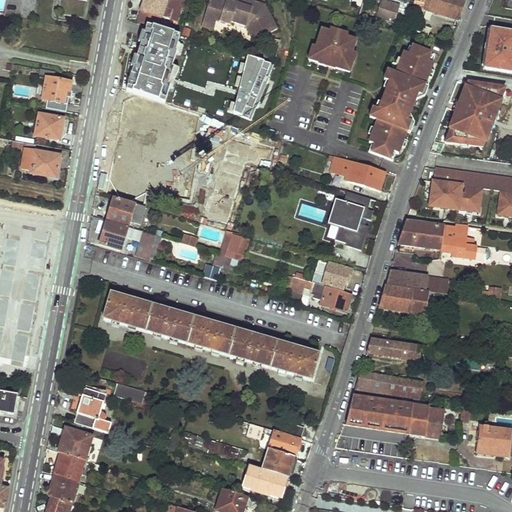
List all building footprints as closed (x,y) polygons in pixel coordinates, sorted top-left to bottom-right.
[(155,14),(178,22),(184,0),(145,0),(139,21),(159,28),(161,21),(154,19),(155,14)] [(227,2),(227,0),(211,0),(205,16),(217,20),(216,22),(217,22),(230,27),(231,24),(246,29),(249,34),(256,30),(261,40),(277,32),(265,8),(248,2),(247,4),(246,8),(236,5),(227,2)] [(415,0),(413,6),(459,20),(465,0),(415,0)] [(385,15),(394,18),(396,10),(388,7),(385,15)] [(217,20),(205,16),(201,28),(213,32),(217,22),(216,22),(217,20)] [(336,69),(350,74),(354,62),(351,61),(357,41),(348,38),(349,35),(331,29),(329,33),(322,31),(317,47),(313,46),(309,61),(319,64),(319,65),(336,71),(336,69)] [(261,40),(256,30),(249,34),(253,44),(261,40)] [(485,68),(511,72),(511,33),(491,30),(485,68)] [(369,151),(393,161),(396,153),(399,154),(407,132),(404,131),(407,122),(411,123),(422,95),(418,94),(421,85),(425,87),(433,64),(430,63),(434,55),(409,46),(407,53),(404,52),(395,75),(392,84),(389,83),(378,111),(381,112),(378,120),(369,143),(372,144),(369,151)] [(251,120),(271,63),(248,55),(228,112),(251,120)] [(136,81),(157,88),(163,67),(139,59),(136,70),(139,71),(136,81)] [(389,83),(392,84),(395,75),(387,72),(383,81),(389,83)] [(46,78),(42,100),(46,101),(45,108),(65,111),(66,104),(63,103),(64,98),(67,98),(70,99),(71,92),(69,92),(70,82),(46,78)] [(452,127),(447,138),(451,144),(482,148),(505,89),(468,84),(465,93),(452,127)] [(422,95),(425,97),(428,88),(425,87),(421,85),(418,94),(422,95)] [(449,126),(452,127),(465,93),(463,91),(454,108),(449,126)] [(369,117),(378,120),(381,112),(378,111),(372,109),(369,117)] [(128,141),(137,117),(122,111),(112,135),(128,141)] [(59,141),(63,119),(38,114),(34,136),(59,141)] [(407,132),(410,133),(414,124),(411,123),(407,122),(404,131),(407,132)] [(58,165),(60,156),(34,151),(35,145),(12,141),(11,149),(23,151),(22,159),(32,160),(30,170),(29,173),(53,177),(55,164),(58,165)] [(133,186),(138,151),(110,147),(106,182),(133,186)] [(347,181),(380,191),(386,172),(335,156),(331,171),(348,177),(347,181)] [(32,160),(22,159),(20,168),(30,170),(32,160)] [(203,189),(207,173),(195,170),(190,186),(203,189)] [(511,180),(436,170),(430,206),(479,213),(482,189),(500,191),(497,215),(511,217),(511,180)] [(368,209),(371,199),(347,192),(344,202),(339,200),(331,224),(340,227),(336,240),(347,243),(346,245),(362,250),(369,226),(360,223),(362,217),(371,220),(374,211),(368,209)] [(130,222),(140,225),(146,207),(114,197),(107,221),(128,228),(130,222)] [(100,245),(121,252),(125,237),(131,239),(134,230),(128,228),(107,221),(100,245)] [(453,229),(405,223),(398,245),(453,252),(451,258),(475,261),(475,260),(486,261),(490,258),(490,253),(487,250),(476,248),(477,247),(472,247),(465,246),(466,239),(467,227),(454,226),(453,229)] [(225,257),(233,233),(228,231),(220,256),(225,257)] [(136,256),(149,260),(149,259),(152,249),(149,248),(153,236),(143,233),(136,256)] [(231,242),(238,244),(240,237),(233,235),(231,242)] [(155,261),(161,238),(153,236),(149,248),(152,249),(149,259),(155,261)] [(179,243),(195,248),(198,239),(185,236),(183,241),(180,240),(179,243)] [(243,262),(249,240),(240,237),(238,244),(236,252),(233,251),(231,259),(243,262)] [(227,257),(231,259),(233,251),(236,252),(238,244),(231,242),(227,257)] [(217,255),(213,268),(221,270),(222,267),(216,265),(219,255),(217,255)] [(216,265),(222,267),(225,257),(220,256),(219,255),(216,265)] [(323,284),(343,290),(347,279),(349,279),(352,270),(330,264),(324,281),(323,284)] [(502,275),(511,276),(511,266),(503,266),(502,275)] [(435,293),(441,293),(447,294),(449,279),(427,277),(427,276),(391,271),(387,286),(429,292),(435,293)] [(0,322),(26,326),(33,279),(0,273),(0,322)] [(292,283),(294,278),(285,275),(283,282),(286,284),(284,289),(291,291),(293,284),(292,283)] [(304,287),(311,289),(313,283),(310,283),(294,278),(292,283),(293,284),(291,291),(302,294),(304,287)] [(324,281),(312,278),(310,283),(313,283),(316,284),(323,286),(323,284),(324,281)] [(323,286),(316,284),(313,295),(315,296),(314,299),(322,301),(321,305),(347,313),(352,295),(323,286)] [(380,308),(425,315),(429,292),(387,286),(380,308)] [(501,289),(491,287),(490,292),(490,297),(499,298),(498,302),(500,302),(501,289)] [(477,299),(489,300),(490,297),(490,292),(478,291),(477,299)] [(435,293),(429,292),(427,304),(434,305),(435,293)] [(103,320),(312,381),(320,355),(111,294),(103,320)] [(301,298),(290,295),(288,301),(299,304),(301,298)] [(494,335),(502,337),(503,329),(495,328),(494,335)] [(0,336),(0,368),(17,371),(22,341),(0,336)] [(421,352),(438,354),(439,351),(437,350),(437,348),(372,338),(368,353),(420,360),(421,352)] [(420,402),(430,403),(431,397),(421,395),(423,383),(361,373),(355,389),(421,399),(420,402)] [(498,390),(507,391),(508,380),(499,379),(498,390)] [(128,387),(118,384),(114,396),(124,400),(128,389),(128,387)] [(107,396),(85,389),(74,423),(109,434),(112,424),(105,422),(107,417),(107,416),(107,414),(106,414),(105,413),(102,412),(107,396)] [(146,395),(128,389),(124,400),(143,405),(146,395)] [(0,412),(13,415),(17,396),(0,392),(0,412)] [(346,424),(410,434),(414,406),(353,397),(350,410),(346,424)] [(410,434),(441,439),(445,412),(414,406),(410,434)] [(291,436),(251,424),(249,430),(247,437),(260,441),(263,432),(273,436),(269,450),(294,459),(301,440),(291,436)] [(291,436),(301,440),(304,428),(294,425),(291,436)] [(477,454),(510,459),(510,457),(511,456),(511,429),(481,426),(477,454)] [(87,458),(93,437),(66,428),(62,439),(66,441),(61,453),(88,462),(89,460),(87,458)] [(250,467),(254,454),(184,432),(183,437),(180,445),(249,466),(250,467)] [(166,452),(170,454),(177,450),(180,445),(183,437),(173,433),(166,452)] [(288,478),(294,459),(269,450),(262,470),(284,477),(288,478)] [(87,464),(88,462),(61,453),(58,463),(60,464),(56,476),(79,484),(86,464),(87,464)] [(179,467),(182,457),(176,455),(174,466),(179,467)] [(281,486),(284,477),(262,470),(250,467),(249,466),(243,487),(280,499),(284,488),(281,486)] [(175,490),(178,476),(172,474),(169,488),(170,489),(169,494),(172,495),(173,490),(175,490)] [(73,506),(80,484),(79,484),(56,476),(55,476),(52,483),(55,485),(51,498),(68,504),(73,506)] [(0,507),(5,509),(9,487),(0,486),(0,507)] [(244,500),(245,497),(223,490),(216,511),(219,511),(246,511),(247,509),(244,508),(247,501),(244,500)] [(46,511),(64,511),(68,504),(51,498),(46,511)]
